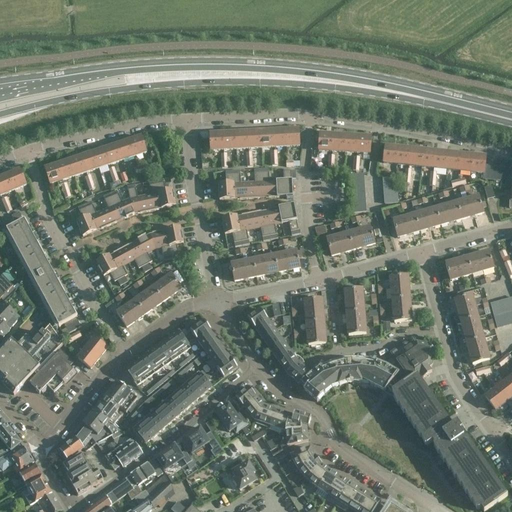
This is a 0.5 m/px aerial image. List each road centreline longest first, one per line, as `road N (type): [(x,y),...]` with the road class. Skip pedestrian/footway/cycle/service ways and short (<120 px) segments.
road 1 (secondary): [(0,113),(105,91),(266,75)]
road 2 (secondary): [(266,75),(149,69),(0,90)]
road 3 (secondary): [(266,75),(426,98),(511,120)]
road 4 (residential): [(70,511),(257,365)]
road 5 (residential): [(124,350),(50,220),(28,150)]
road 6 (residential): [(437,511),(337,447),(322,417),(275,387)]
road 7 (residential): [(309,115),(511,151)]
road 8 (residential): [(218,302),(186,119)]
road 9 (residential): [(318,281),(304,184),(309,115)]
road 10 (residential): [(28,150),(186,119)]
road 11 (residential): [(36,446),(67,422),(124,350)]
road 12 (residential): [(186,119),(309,115)]
